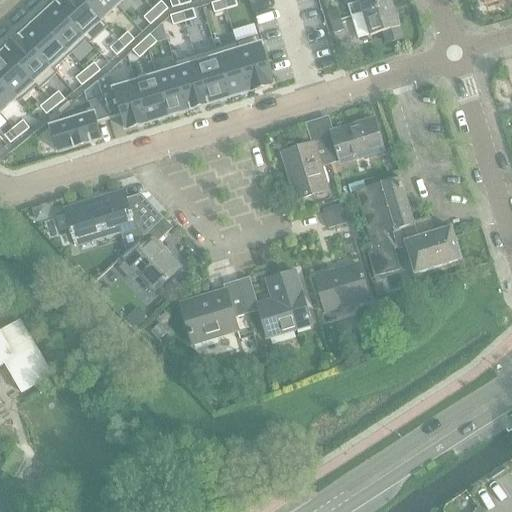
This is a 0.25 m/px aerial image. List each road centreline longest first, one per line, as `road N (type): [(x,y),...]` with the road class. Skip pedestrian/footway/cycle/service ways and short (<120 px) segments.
road 1 (residential): [(454,50),(136,153)]
road 2 (secondary): [(511,380),(305,511)]
road 3 (secondary): [(344,511),(511,405)]
road 4 (residential): [(511,232),(454,50)]
road 5 (residential): [(261,230),(218,243),(136,153)]
road 6 (residential): [(136,153),(0,189)]
